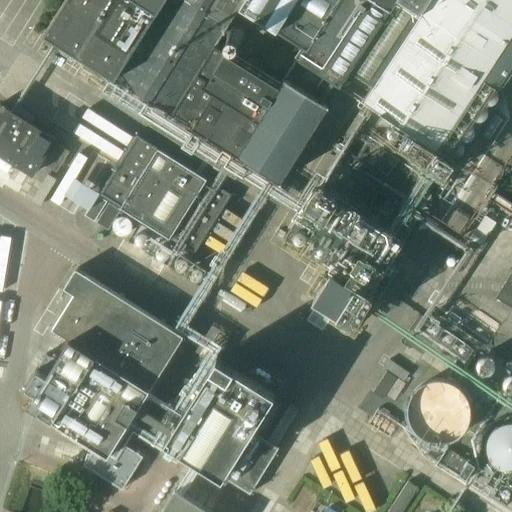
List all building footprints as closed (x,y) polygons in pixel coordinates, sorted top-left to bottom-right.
[(511,0),(65,0),(45,34),(116,79),(115,79),(280,182),(329,104),(286,77),(281,86),(215,44),(240,5),(306,47),(299,58),(341,85),(351,69),(372,85),(362,100),(457,162),(504,88),(501,86),(511,69),(511,0)] [(56,140),(1,105),(0,106),(0,153),(34,175),(56,140)] [(455,162),(374,108),(364,124),(445,177),(455,162)] [(233,193),(221,186),(212,181),(138,135),(101,194),(195,253),(233,193)] [(60,146),(48,166),(57,172),(70,152),(60,146)] [(402,205),(328,158),(304,196),(399,256),(413,233),(393,220),(402,205)] [(423,214),(445,181),(427,170),(406,203),(423,214)] [(455,221),(464,196),(443,188),(434,213),(455,221)] [(98,195),(85,215),(95,221),(107,201),(98,195)] [(109,203),(97,222),(108,229),(120,210),(109,203)] [(471,239),(483,246),(497,223),(486,215),(471,239)] [(74,293),(53,328),(69,339),(47,374),(62,384),(51,402),(60,409),(52,422),(108,456),(150,389),(184,335),(77,268),(76,268),(64,287),(74,293)] [(501,290),(496,299),(511,308),(511,272),(509,277),(501,290)] [(352,299),(328,284),(309,315),(333,330),(352,299)] [(275,394),(217,358),(165,441),(250,494),(276,453),(275,452),(272,458),(246,441),(275,394)] [(387,371),(374,392),(384,399),(397,378),(387,371)] [(458,416),(459,410),(459,404),(457,399),(452,392),(445,387),(439,385),(435,384),(429,384),(424,386),(416,391),(413,395),(410,399),(409,404),(408,409),(408,414),(409,418),(412,424),(415,427),(418,430),(423,433),(428,435),(432,435),(436,435),(442,434),(445,433),(450,429),(453,426),(456,421),(458,416)] [(511,422),(503,421),(498,421),(494,422),(489,425),(485,427),(482,430),(479,436),(477,441),(477,446),(477,451),(479,455),(480,459),(483,463),(486,466),(491,469),(500,472),(506,472),(511,470),(511,422)] [(457,476),(469,461),(451,448),(440,463),(457,476)] [(409,482),(390,511),(403,511),(419,488),(409,482)] [(210,511),(187,497),(175,490),(161,511),(210,511)]
